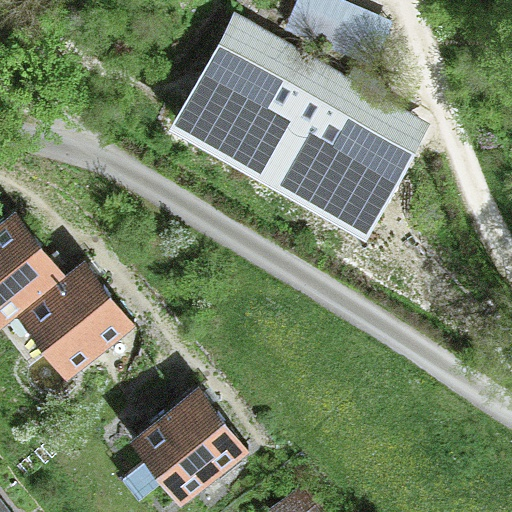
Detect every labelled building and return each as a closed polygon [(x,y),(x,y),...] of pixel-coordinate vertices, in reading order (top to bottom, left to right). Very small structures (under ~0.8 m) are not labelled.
[(300,1),(290,26),(370,57),(380,32),(300,1)] [(238,25),(178,132),(365,236),(425,129),(238,25)] [(12,224),(0,233),(0,330),(17,317),(66,379),(128,330),(82,273),(63,288),(12,224)] [(244,432),(197,375),(136,424),(182,482),(244,432)] [(15,511),(0,493),(0,511),(15,511)]
